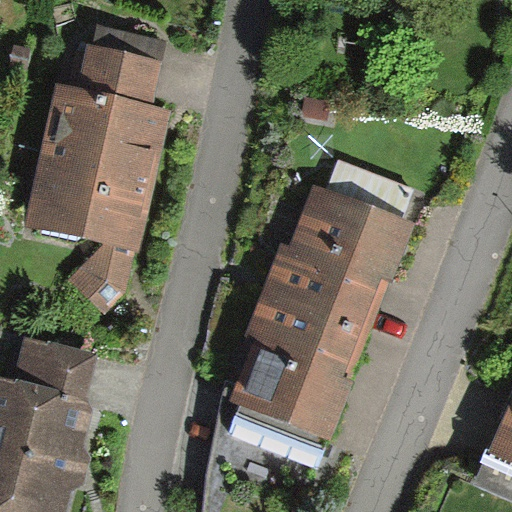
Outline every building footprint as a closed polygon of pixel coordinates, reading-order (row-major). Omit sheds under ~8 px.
[(99,25),(94,46),(163,63),(169,43),(99,25)] [(61,80),(29,225),(105,241),(70,279),(109,315),(125,292),(135,251),(140,252),(173,112),(153,106),(163,63),(94,46),(87,44),(78,84),(61,80)] [(330,101),(305,96),(302,114),(327,119),(330,101)] [(339,158),(327,189),(402,218),(414,187),(339,158)] [(332,439),(353,380),(342,376),(346,368),(376,291),(381,279),(394,284),(418,225),(402,218),(327,189),(314,184),(291,243),(283,240),(246,335),(254,338),(231,400),(240,404),(238,414),(320,448),(324,436),(332,439)] [(0,511),(66,511),(72,492),(81,484),(90,458),(85,444),(95,408),(85,395),(95,354),(26,337),(15,380),(0,376),(0,511)] [(511,463),(511,399),(489,454),(511,463)] [(511,463),(489,454),(476,485),(511,500),(511,463)] [(332,511),(335,506),(212,456),(208,498),(206,511),(332,511)]
